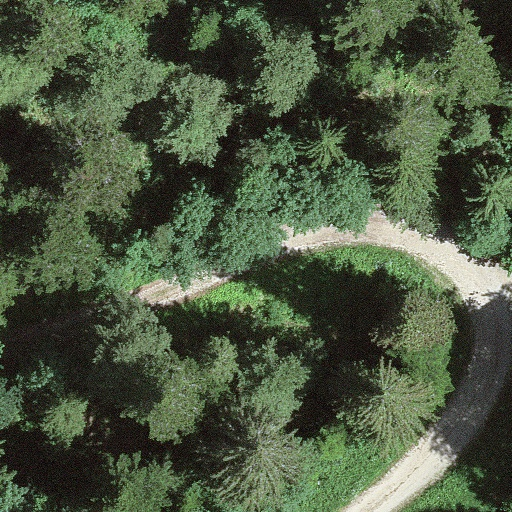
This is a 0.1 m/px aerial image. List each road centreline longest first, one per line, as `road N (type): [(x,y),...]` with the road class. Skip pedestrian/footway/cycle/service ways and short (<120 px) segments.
road 1 (track): [(0,352),(146,309),(304,237),(382,221),(453,245),(491,299),(502,368)]
road 2 (track): [(502,368),(453,437),(382,511)]
